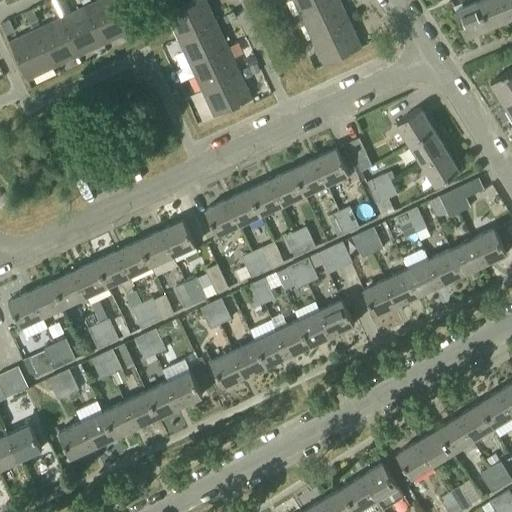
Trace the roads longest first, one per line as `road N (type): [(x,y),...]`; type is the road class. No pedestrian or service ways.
road 1 (residential): [(435,57),(31,252),(0,257)]
road 2 (residential): [(162,511),(511,326)]
road 3 (residential): [(511,180),(435,57)]
